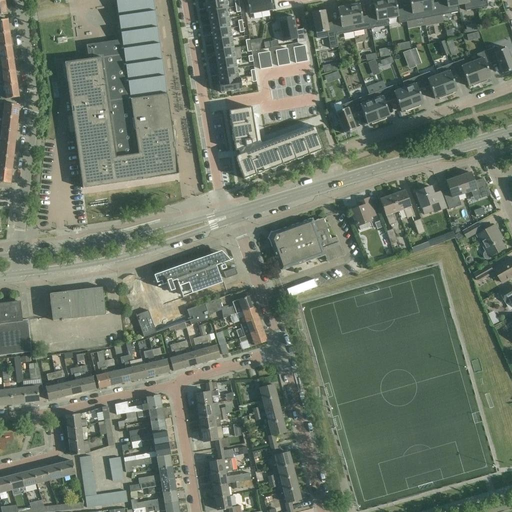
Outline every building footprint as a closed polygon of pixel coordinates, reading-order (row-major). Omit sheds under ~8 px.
[(153,0),(120,0),(116,1),(122,40),(86,45),(88,59),(61,63),(63,78),(68,85),(83,189),(179,175),(175,149),(176,133),(176,131),(175,130),(174,129),(172,129),(153,0)] [(226,0),(210,0),(205,1),(207,12),(208,12),(227,9),(228,9),(226,0)] [(243,0),(243,1),(247,0),(250,14),(272,10),(270,0),(243,0)] [(375,15),(369,16),(371,29),(389,26),(383,0),(377,0),(378,0),(373,1),(375,15)] [(383,0),(389,26),(406,22),(404,9),(398,10),(395,0),(383,0)] [(408,0),(410,8),(404,9),(406,22),(424,19),(420,0),(408,0)] [(420,0),(424,19),(442,15),(439,2),(433,3),(432,0),(420,0)] [(445,0),(446,1),(439,2),(442,15),(459,12),(456,0),(445,0)] [(456,0),(459,12),(476,9),(474,0),(456,0)] [(474,0),(476,9),(488,7),(487,1),(491,0),(474,0)] [(354,3),(348,4),(353,32),(371,29),(369,16),(362,17),(360,4),(354,5),(354,3)] [(340,21),(333,22),(336,36),(353,32),(348,4),(342,6),(342,7),(337,8),(340,21)] [(227,9),(208,12),(210,22),(228,19),(227,9)] [(336,36),(333,22),(327,24),(324,11),(312,13),(314,23),(312,24),(314,32),(315,31),(316,34),(316,33),(317,39),(326,37),(328,37),(330,49),(338,47),(336,36)] [(293,17),(278,19),(283,42),(297,39),(298,43),(305,42),(303,29),(296,31),(293,17)] [(0,33),(9,32),(7,19),(0,20),(0,33)] [(228,19),(210,22),(211,32),(230,29),(228,19)] [(230,29),(211,32),(213,42),(232,39),(230,29)] [(0,46),(11,45),(9,32),(0,33),(0,46)] [(232,39),(213,42),(215,52),(233,48),(232,39)] [(452,40),(446,42),(448,49),(455,47),(452,40)] [(13,58),(11,45),(0,46),(0,59),(0,60),(13,58)] [(498,51),(497,47),(487,51),(491,63),(497,61),(502,74),(511,70),(511,62),(510,59),(511,58),(509,50),(508,51),(506,48),(498,51)] [(233,48),(215,52),(216,62),(235,58),(233,48)] [(410,50),(403,53),(406,61),(413,59),(410,50)] [(477,60),(472,62),(480,84),(487,81),(487,80),(491,78),(486,65),(491,63),(487,51),(475,55),(477,60)] [(417,53),(412,55),(416,66),(421,64),(417,53)] [(2,73),(15,71),(13,58),(0,60),(2,73)] [(235,58),(216,62),(218,71),(237,68),(235,58)] [(480,84),(472,62),(467,64),(465,59),(454,63),(458,75),(463,73),(468,87),(472,85),(473,87),(480,84)] [(375,60),(368,63),(370,69),(377,67),(375,60)] [(458,75),(453,63),(436,70),(438,75),(446,97),(454,94),(453,92),(457,91),(452,78),(458,75)] [(237,68),(218,71),(220,81),(239,78),(237,68)] [(17,84),(15,71),(2,73),(0,73),(0,86),(2,86),(17,84)] [(429,72),(419,76),(424,88),(429,86),(434,99),(438,98),(439,100),(446,97),(438,75),(431,78),(429,72)] [(424,88),(419,76),(402,82),(404,88),(412,110),(420,107),(419,105),(423,104),(418,90),(424,88)] [(220,81),(218,82),(220,93),(242,89),(240,78),(239,78),(220,81)] [(6,99),(19,97),(17,84),(2,86),(3,91),(5,91),(6,99)] [(396,85),(385,89),(390,101),(395,99),(400,112),(404,111),(405,112),(412,110),(404,88),(398,90),(396,85)] [(385,89),(368,95),(379,122),(386,119),(385,118),(389,116),(384,103),(390,101),(385,89)] [(379,122),(368,95),(352,101),(357,113),(362,111),(367,125),(371,123),(371,125),(379,122)] [(335,112),(336,116),(335,116),(338,124),(339,123),(343,134),(356,129),(351,116),(357,113),(352,101),(342,105),(343,110),(335,112)] [(3,117),(17,118),(19,105),(4,104),(0,104),(0,110),(3,111),(3,117)] [(251,108),(229,111),(230,120),(233,120),(234,125),(231,126),(233,135),(236,135),(237,140),(233,141),(235,151),(257,143),(251,108)] [(16,131),(17,118),(3,117),(0,116),(0,123),(2,124),(1,129),(16,131)] [(236,158),(236,159),(243,179),(245,179),(244,176),(249,174),(250,177),(258,174),(257,171),(262,169),(263,172),(271,169),(270,166),(275,164),(276,167),(284,164),(283,161),(288,159),(289,162),(297,159),(296,156),(301,154),(302,157),(310,154),(309,151),(314,149),(315,152),(323,149),(315,127),(238,155),(237,156),(236,157),(236,158)] [(0,142),(14,144),(16,131),(1,129),(0,138),(0,142)] [(0,155),(13,157),(14,144),(0,142),(0,155)] [(0,168),(11,170),(13,157),(0,155),(0,168)] [(0,182),(10,184),(11,170),(0,168),(0,182)] [(480,200),(481,199),(490,195),(484,181),(474,184),(470,173),(446,181),(450,193),(443,195),(447,204),(449,210),(461,206),(458,196),(471,192),(473,197),(479,195),(480,200)] [(446,209),(443,201),(440,192),(433,194),(430,187),(415,192),(421,209),(432,205),(435,213),(446,209)] [(414,217),(408,200),(404,191),(392,195),(398,212),(404,210),(407,219),(414,217)] [(393,214),(398,212),(392,195),(380,200),(389,226),(396,223),(393,214)] [(375,216),(372,208),(369,198),(358,202),(360,207),(351,210),(357,227),(371,222),(369,219),(375,216)] [(281,272),(290,268),(324,256),(327,263),(344,257),(337,237),(331,239),(323,218),(314,221),(313,218),(280,230),(274,233),(271,240),(272,247),(281,272)] [(419,235),(425,233),(420,220),(414,222),(419,235)] [(466,236),(467,239),(482,230),(478,224),(464,231),(456,236),(459,241),(466,236)] [(493,257),(493,256),(497,254),(505,249),(497,235),(500,233),(496,226),(487,231),(478,236),(486,251),(484,254),(484,258),(487,260),(491,259),(493,257)] [(391,246),(398,243),(393,230),(386,233),(391,246)] [(434,238),(427,241),(428,242),(429,244),(429,246),(436,244),(434,238)] [(421,244),(411,248),(413,253),(423,249),(421,244)] [(223,263),(228,262),(232,260),(232,259),(229,259),(223,253),(212,257),(212,254),(153,275),(158,287),(167,283),(170,291),(175,290),(172,282),(177,280),(182,295),(212,284),(221,280),(216,266),(221,264),(221,266),(220,266),(222,270),(226,269),(224,265),(223,263)] [(503,283),(511,278),(511,259),(506,263),(495,269),(503,283)] [(494,272),(493,270),(490,264),(474,273),(479,281),(494,272)] [(237,274),(235,270),(235,268),(223,272),(225,278),(237,274)] [(137,281),(125,285),(128,295),(136,316),(141,328),(153,323),(141,290),(138,282),(137,281)] [(511,303),(511,286),(511,285),(500,292),(506,303),(510,300),(511,303)] [(50,294),(51,304),(53,321),(106,315),(102,287),(81,290),(50,294)] [(221,304),(206,309),(208,315),(222,310),(225,319),(231,316),(242,312),(255,308),(250,296),(232,302),(233,306),(228,308),(228,306),(222,308),(221,304)] [(32,352),(31,347),(28,320),(22,320),(19,302),(8,303),(14,354),(32,352)] [(0,304),(0,332),(3,355),(14,354),(8,303),(0,304)] [(205,304),(187,310),(190,317),(192,317),(193,319),(189,320),(191,325),(209,319),(205,304)] [(242,312),(231,316),(233,324),(239,322),(238,319),(244,317),(246,323),(258,318),(255,308),(242,312)] [(242,328),(235,331),(238,339),(250,334),(263,330),(258,318),(246,323),(241,325),(242,328)] [(493,331),(499,328),(494,318),(488,320),(493,331)] [(205,350),(208,362),(220,358),(216,346),(210,348),(208,342),(211,341),(209,335),(206,335),(203,325),(198,326),(201,337),(203,343),(205,350)] [(250,334),(238,339),(240,343),(247,341),(250,347),(254,346),(267,341),(263,330),(250,334)] [(197,338),(193,339),(195,346),(198,345),(203,343),(201,337),(197,338)] [(186,341),(178,344),(185,368),(197,365),(193,353),(187,354),(185,348),(188,348),(186,341)] [(130,342),(126,344),(129,356),(128,356),(134,380),(146,378),(143,365),(142,359),(138,360),(137,354),(133,354),(130,342)] [(225,343),(219,345),(221,352),(227,351),(225,343)] [(170,359),(170,362),(173,371),(185,368),(178,344),(170,346),(172,352),(175,351),(176,357),(170,359)] [(152,350),(154,357),(162,355),(160,349),(152,350)] [(146,378),(158,375),(155,363),(154,357),(152,350),(144,352),(145,359),(148,358),(149,364),(143,365),(146,378)] [(208,362),(205,350),(193,353),(197,365),(208,362)] [(97,353),(99,363),(97,363),(98,369),(101,369),(103,375),(95,376),(98,389),(110,386),(108,374),(106,368),(105,362),(103,351),(97,353)] [(125,363),(126,369),(119,371),(122,383),(134,380),(128,356),(120,358),(122,364),(125,363)] [(20,357),(14,358),(17,383),(23,382),(20,357)] [(105,362),(106,368),(115,366),(113,360),(105,362)] [(169,372),(167,362),(166,360),(155,363),(158,375),(169,372)] [(29,364),(30,370),(31,381),(41,380),(38,363),(29,364)] [(84,392),(95,389),(92,377),(87,379),(85,372),(88,372),(86,365),(78,367),(84,392)] [(69,383),(72,395),(84,392),(78,367),(70,369),(72,376),(74,375),(76,381),(69,383)] [(54,373),(55,379),(64,377),(63,371),(54,373)] [(110,386),(122,383),(119,371),(108,374),(110,386)] [(55,379),(54,373),(47,374),(48,381),(55,379)] [(259,388),(262,400),(275,396),(272,385),(261,387),(259,379),(253,380),(255,389),(259,388)] [(57,386),(60,398),(72,395),(69,383),(57,386)] [(195,394),(197,406),(211,404),(209,392),(217,391),(216,383),(211,383),(205,383),(207,393),(195,394)] [(45,388),(45,391),(48,400),(60,398),(57,386),(45,388)] [(37,387),(24,388),(25,403),(38,401),(37,387)] [(24,388),(11,390),(12,404),(25,403),(24,388)] [(11,390),(0,390),(0,405),(12,404),(11,390)] [(126,414),(162,408),(160,396),(146,398),(147,404),(143,405),(128,408),(127,402),(115,404),(117,415),(126,414)] [(265,412),(278,408),(275,396),(262,400),(265,412)] [(199,418),(212,415),(211,404),(197,406),(199,418)] [(150,416),(151,422),(164,420),(162,408),(126,414),(127,419),(150,416)] [(259,408),(252,409),(255,420),(262,419),(259,408)] [(278,408),(265,412),(268,423),(281,420),(278,408)] [(68,429),(81,428),(81,427),(80,424),(80,420),(79,414),(66,416),(68,429)] [(218,415),(212,415),(199,418),(201,430),(215,427),(221,427),(219,420),(226,419),(225,414),(218,415)] [(164,420),(151,422),(152,428),(129,431),(130,438),(166,432),(164,420)] [(267,436),(270,446),(276,445),(273,435),(284,432),(281,420),(268,423),(271,435),(267,436)] [(217,440),(215,427),(201,430),(203,442),(215,440),(216,449),(222,448),(229,447),(228,438),(217,440)] [(68,429),(69,442),(82,441),(81,428),(68,429)] [(154,439),(155,446),(168,444),(166,432),(130,438),(131,443),(142,441),(142,442),(154,439)] [(69,442),(70,455),(84,454),(82,441),(69,442)] [(170,455),(168,444),(155,446),(156,452),(135,456),(136,461),(170,455)] [(276,445),(270,446),(273,456),(274,456),(277,468),(291,464),(288,452),(278,455),(276,445)] [(222,448),(216,449),(218,460),(209,462),(211,474),(226,472),(232,471),(230,459),(233,459),(232,449),(223,451),(222,448)] [(255,469),(271,464),(268,454),(252,458),(255,469)] [(170,455),(136,461),(124,463),(126,473),(133,471),(132,467),(158,463),(159,470),(172,467),(170,455)] [(194,459),(195,470),(206,469),(205,458),(194,459)] [(58,464),(61,477),(74,474),(71,461),(58,464)] [(58,464),(46,467),(49,480),(61,477),(58,464)] [(268,477),(269,483),(275,481),(280,480),(294,476),(291,464),(277,468),(279,473),(273,474),(273,475),(268,477)] [(33,470),(36,483),(49,480),(46,467),(33,470)] [(174,479),(172,467),(159,470),(160,475),(138,478),(139,484),(140,485),(174,479)] [(20,473),(24,486),(36,483),(33,470),(20,473)] [(213,486),(227,484),(232,483),(238,482),(250,480),(249,474),(226,477),(226,472),(211,474),(213,486)] [(8,476),(11,489),(24,486),(20,473),(8,476)] [(0,492),(11,489),(8,476),(0,478),(0,492)] [(283,492),(297,488),(294,476),(280,480),(283,492)] [(163,493),(176,491),(174,479),(140,485),(139,484),(130,486),(131,492),(141,490),(141,489),(161,486),(163,493)] [(215,498),(229,496),(227,484),(213,486),(215,498)] [(286,511),(293,511),(290,502),(300,499),(297,488),(283,492),(286,503),(284,503),(286,511)] [(98,507),(97,495),(96,490),(85,491),(87,508),(98,507)] [(178,503),(176,491),(163,493),(164,498),(137,503),(136,499),(131,500),(132,510),(131,510),(131,511),(178,503)] [(228,508),(228,511),(240,511),(240,506),(230,507),(229,496),(215,498),(217,510),(228,508)] [(179,511),(178,503),(131,511),(148,511),(155,511),(166,510),(165,511),(179,511)]
